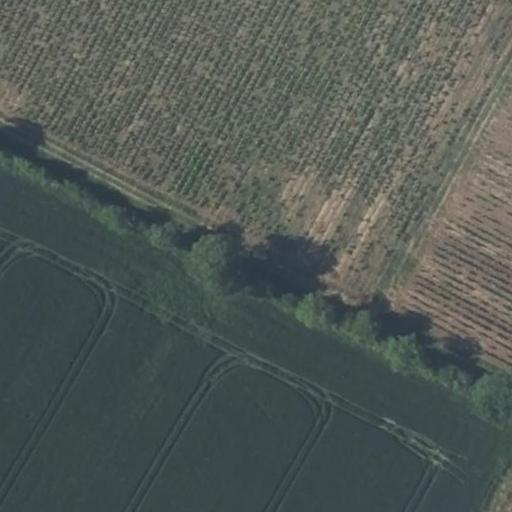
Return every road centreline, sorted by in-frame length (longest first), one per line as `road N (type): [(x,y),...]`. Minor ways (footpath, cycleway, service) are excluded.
road 1 (track): [(0,132),(356,308),(389,305),(511,76)]
road 2 (track): [(511,382),(375,306)]
